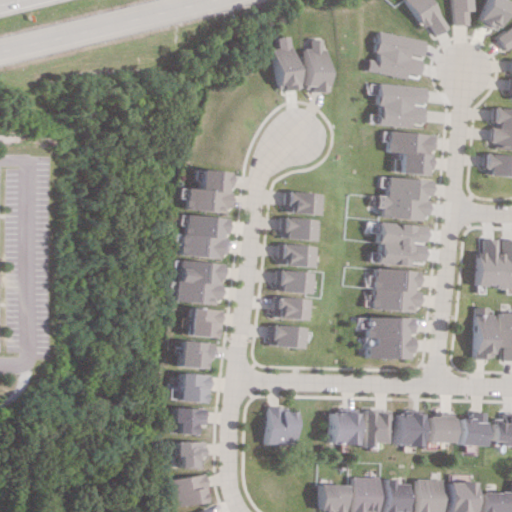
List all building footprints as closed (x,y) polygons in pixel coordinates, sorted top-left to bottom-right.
[(421,23),(428,35),(441,26),(425,0),(399,0),(416,26),(421,23)] [(463,24),(462,10),(468,10),(467,0),(445,0),(447,25),(463,24)] [(491,30),(504,0),(481,0),(472,22),(491,30)] [(511,43),(511,21),(491,35),(499,49),(511,41),(511,43)] [(358,70),(397,77),(398,72),(411,74),(414,57),(415,57),(418,39),(371,31),(366,59),(360,57),(358,70)] [(267,48),(271,89),(292,87),(287,35),(272,37),(273,47),(267,48)] [(321,38),(306,38),(306,47),(300,47),(299,87),(305,87),(305,91),(320,91),(321,38)] [(511,58),(508,57),(505,75),(502,98),(511,99),(511,58)] [(399,126),(400,120),(413,121),(415,104),(417,86),(369,82),(367,105),(370,105),(368,124),(399,126)] [(511,108),(486,106),(483,147),(511,149),(511,108)] [(425,133),(379,130),(377,151),(390,152),(389,172),(422,174),(423,151),(424,151),(425,133)] [(476,173),(511,177),(511,155),(478,152),(476,173)] [(220,212),(222,171),(191,169),(189,188),(175,187),(174,209),(220,212)] [(417,220),(420,179),(378,176),(376,194),(366,194),(366,207),(371,207),(371,216),(417,220)] [(309,213),(309,192),(278,191),(278,212),(309,213)] [(218,217),(173,214),(171,254),(215,257),(218,217)] [(304,239),(305,217),(274,217),(273,238),(304,239)] [(417,225),(369,222),(367,251),(361,251),(360,261),(400,264),(400,260),(413,261),(415,242),(416,242),(417,225)] [(508,239),(492,239),(492,252),(488,252),(488,238),(473,238),(473,252),(467,252),(466,286),(507,286),(508,239)] [(301,265),(302,244),(271,243),(271,264),(301,265)] [(215,262),(169,259),(166,301),(210,303),(212,278),(214,278),(215,262)] [(409,270),(365,267),(362,308),(407,311),(409,290),(408,290),(409,270)] [(300,273),(270,268),(267,289),(297,293),(300,273)] [(296,319),(297,297),(266,296),(265,317),(296,319)] [(212,309),(183,307),(181,334),(210,337),(212,309)] [(466,357),(487,358),(488,308),(467,307),(466,357)] [(511,311),(493,311),(492,346),(498,346),(498,360),(511,359),(511,311)] [(403,358),(404,336),(397,336),(397,332),(405,332),(406,317),(359,316),(358,336),(366,336),(365,345),(359,344),(358,357),(403,358)] [(263,344),(292,347),(295,326),(265,323),(263,344)] [(205,341),(174,340),(173,366),(204,367),(205,341)] [(203,374),(175,372),(172,399),(200,402),(203,374)] [(259,443),(287,443),(288,410),(273,410),(273,406),(260,405),(259,443)] [(200,424),(201,407),(167,406),(167,422),(171,422),(171,432),(193,433),(193,423),(200,424)] [(354,445),(365,446),(365,441),(380,442),(381,409),(355,408),(354,445)] [(322,443),(350,443),(351,412),(323,411),(322,443)] [(453,444),(480,444),(481,411),(466,411),(466,417),(454,417),(453,444)] [(487,440),(497,440),(497,445),(511,445),(511,411),(498,411),(497,418),(487,418),(487,440)] [(388,444),(415,444),(416,413),(389,412),(388,444)] [(449,416),(420,416),(420,441),(448,441),(449,416)] [(174,467),(195,467),(195,455),(200,455),(199,440),(170,440),(170,456),(174,456),(174,467)] [(198,473),(163,478),(168,506),(203,500),(198,473)] [(373,511),(374,476),(347,476),(346,511),(373,511)] [(406,511),(407,497),(401,497),(401,478),(379,478),(379,511),(406,511)] [(439,511),(440,478),(412,478),(411,511),(439,511)] [(444,511),(471,511),(473,481),(445,481),(444,511)] [(314,511),(341,511),(342,483),(314,483),(314,511)] [(504,511),(505,491),(477,491),(477,511),(504,511)]
